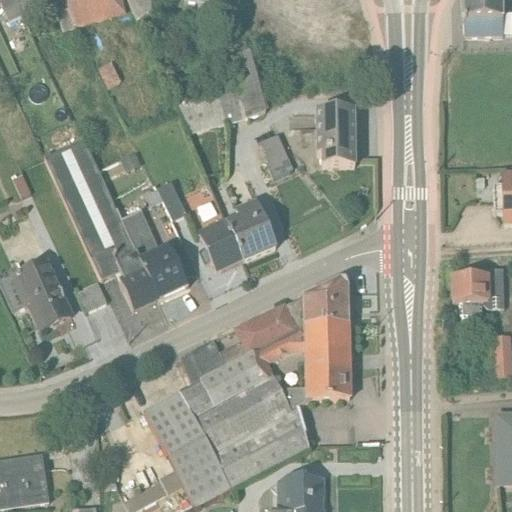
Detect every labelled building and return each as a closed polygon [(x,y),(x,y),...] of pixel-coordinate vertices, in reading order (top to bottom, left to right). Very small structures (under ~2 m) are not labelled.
[(0,0),(0,8),(8,27),(24,20),(14,0),(0,0)] [(14,0),(24,20),(40,14),(35,0),(14,0)] [(63,0),(50,0),(53,16),(63,36),(73,32),(63,0)] [(63,0),(73,32),(74,33),(125,19),(119,0),(63,0)] [(147,0),(124,0),(136,26),(153,22),(147,0)] [(183,0),(183,6),(228,10),(229,0),(183,0)] [(461,0),(464,41),(501,41),(501,39),(510,38),(510,18),(501,18),(500,0),(461,0)] [(268,115),(252,56),(227,61),(237,99),(217,100),(174,108),(188,139),(265,117),(268,115)] [(352,116),(314,116),(314,160),(319,160),(319,173),(353,172),(352,116)] [(291,174),(276,140),(258,148),(273,182),(291,174)] [(117,287),(133,320),(158,309),(83,145),(43,163),(99,287),(119,278),(122,284),(117,287)] [(119,166),(124,178),(139,171),(134,159),(119,166)] [(500,191),(492,191),(493,218),(501,218),(502,230),(511,229),(511,179),(500,180),(500,191)] [(185,220),(169,189),(155,196),(171,227),(185,220)] [(149,213),(161,207),(155,197),(144,203),(149,213)] [(275,254),(254,206),(233,215),(236,223),(224,228),(242,269),(275,254)] [(120,226),(158,309),(188,294),(167,251),(167,250),(157,255),(140,217),(120,226)] [(208,268),(215,282),(242,269),(224,228),(195,241),(202,255),(198,257),(204,270),(208,268)] [(70,322),(44,266),(17,278),(22,292),(19,293),(38,336),(70,322)] [(458,308),(459,321),(461,323),(478,323),(480,321),(481,308),(482,311),(487,316),(502,315),(501,275),(487,276),(487,281),(449,283),(450,308),(458,308)] [(240,348),(219,358),(226,372),(258,356),(303,332),(346,331),(346,292),(339,285),(235,335),(234,335),(240,348)] [(106,308),(96,288),(75,298),(85,318),(106,308)] [(168,322),(198,309),(191,295),(162,307),(168,322)] [(309,406),(348,404),(346,331),(303,332),(258,356),(266,370),(288,359),(302,358),(303,395),(279,395),(290,416),(309,406)] [(509,342),(491,344),(494,385),(511,385),(509,342)] [(191,390),(226,372),(219,358),(213,346),(212,346),(190,356),(189,357),(178,363),(191,390)] [(290,417),(290,416),(266,370),(258,356),(226,372),(191,390),(141,416),(171,471),(154,480),(158,487),(121,508),(123,511),(143,511),(165,500),(167,501),(181,492),(182,492),(192,511),(194,511),(307,454),(307,453),(303,438),(307,436),(299,412),(298,412),(290,417)] [(494,492),(511,491),(511,418),(493,419),(494,492)] [(40,462),(0,467),(0,511),(23,511),(47,509),(40,462)] [(321,511),(322,506),(323,506),(322,485),(315,485),(312,482),(283,483),(276,487),(275,511),(321,511)]
